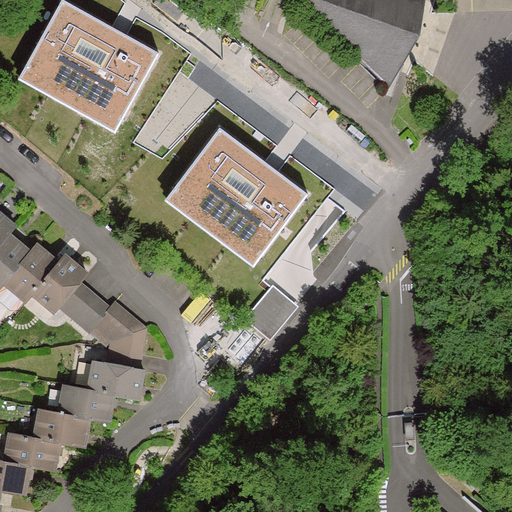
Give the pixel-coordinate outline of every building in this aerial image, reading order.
[(159,54),(63,0),(20,80),(116,133),(159,54)] [(430,0),(300,0),(391,91),(429,39),(430,0)] [(309,195),(221,129),(167,201),(255,267),(309,195)] [(0,247),(1,248),(12,235),(18,228),(0,212),(0,247)] [(8,284),(33,252),(12,235),(1,248),(0,247),(0,290),(1,292),(8,284)] [(33,252),(8,284),(28,302),(34,295),(61,263),(39,244),(33,252)] [(61,263),(34,295),(57,314),(63,307),(83,284),(90,275),(68,255),(61,263)] [(94,332),(113,309),(83,284),(63,307),(94,332)] [(297,305),(272,284),(243,318),(268,339),(297,305)] [(113,309),(94,332),(112,347),(110,363),(142,369),(149,330),(118,303),(113,309)] [(89,389),(117,396),(141,400),(146,370),(142,369),(110,363),(94,361),(89,389)] [(60,412),(90,419),(112,423),(117,396),(89,389),(65,385),(60,412)] [(36,438),(62,443),(86,447),(90,419),(60,412),(41,409),(36,438)] [(6,461),(32,467),(57,471),(62,443),(36,438),(11,433),(6,461)] [(32,467),(6,461),(0,460),(0,490),(3,491),(28,495),(32,467)]
